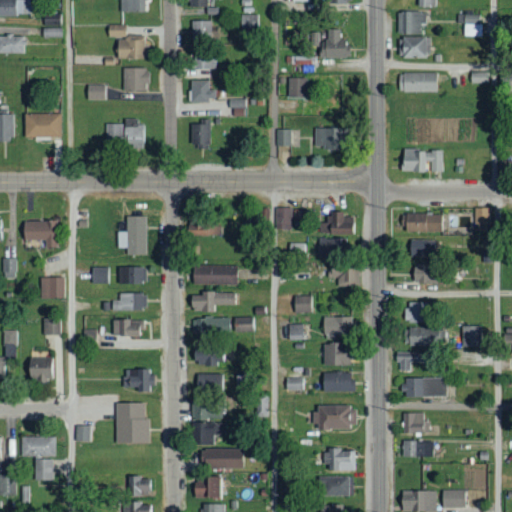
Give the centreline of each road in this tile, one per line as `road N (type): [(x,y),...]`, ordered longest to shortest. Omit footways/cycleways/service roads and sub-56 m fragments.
road 1 (residential): [(511,192),(394,192),(356,181),(0,181)]
road 2 (residential): [(174,511),(169,0)]
road 3 (tertiary): [(379,511),(377,0)]
